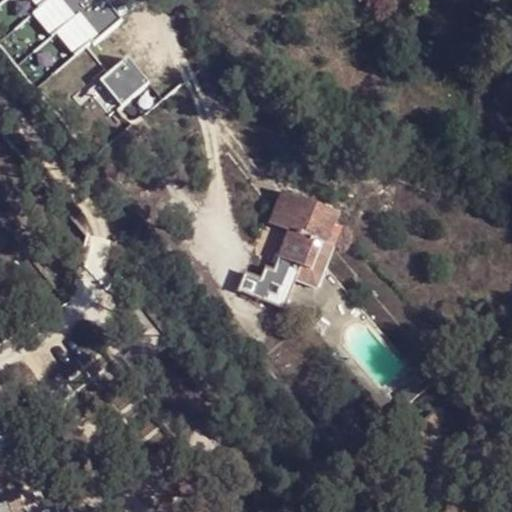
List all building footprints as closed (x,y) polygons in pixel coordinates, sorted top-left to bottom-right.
[(29,0),(38,10),(33,15),(52,38),(56,34),(75,57),(91,44),(94,48),(119,28),(96,0),(29,0)] [(128,61),(100,83),(120,109),(148,87),(128,61)] [(286,191),(275,221),(293,228),(278,268),(269,265),(265,277),(249,271),(242,289),(288,306),(299,278),(304,264),(315,268),(318,262),(328,266),(343,225),(337,223),(341,211),(286,191)] [(320,285),(328,266),(318,262),(315,268),(304,264),(299,278),(320,285)] [(399,409),(416,394),(407,385),(391,399),(399,409)] [(429,409),(412,424),(422,435),(439,420),(429,409)] [(10,511),(36,511),(29,490),(6,498),(10,511)]
